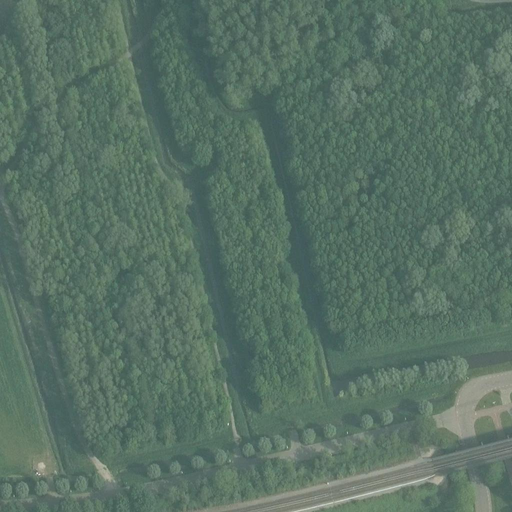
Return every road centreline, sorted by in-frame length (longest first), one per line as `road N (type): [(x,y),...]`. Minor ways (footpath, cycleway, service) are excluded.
road 1 (residential): [(0,507),(125,495),(463,417)]
road 2 (track): [(0,181),(77,89),(147,39),(165,0)]
